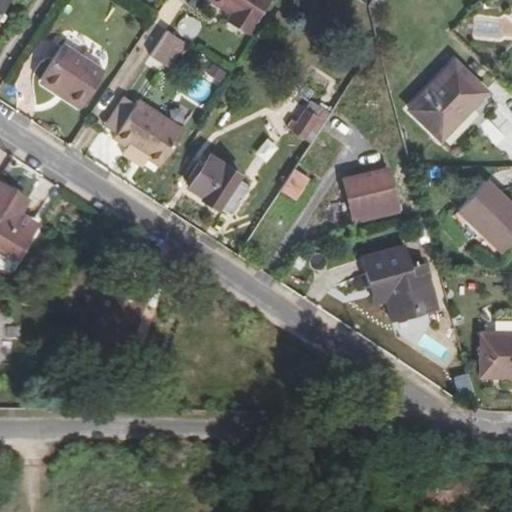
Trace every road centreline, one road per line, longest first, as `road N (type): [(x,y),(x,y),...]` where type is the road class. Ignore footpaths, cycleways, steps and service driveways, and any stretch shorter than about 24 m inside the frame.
road 1 (unclassified): [(0,126),(477,438)]
road 2 (residential): [(0,431),(477,438)]
